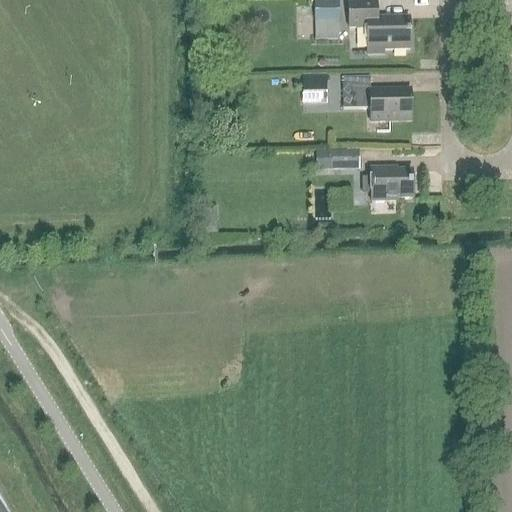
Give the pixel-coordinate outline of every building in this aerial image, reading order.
[(314,22),(338,22),(338,2),(313,2),(314,22)] [(383,51),(409,51),(408,19),(376,20),(376,4),(348,4),(348,29),(366,29),(367,56),(383,55),(383,51)] [(326,76),(302,77),(302,91),(326,91),(326,76)] [(369,110),(369,123),(410,122),(410,92),(369,93),(369,79),(341,79),(342,110),(369,110)] [(240,147),(240,136),(231,136),(231,147),(240,147)] [(330,152),(316,153),(316,169),(330,168),(358,168),(358,152),(330,152)] [(412,200),(411,172),(387,173),(387,170),(370,170),(370,180),(362,180),(362,194),(370,194),(370,204),(387,203),(387,201),(412,200)] [(216,222),(199,223),(199,237),(217,236),(216,222)]
